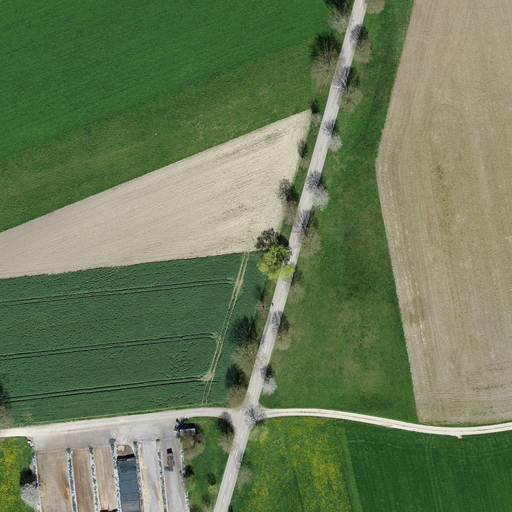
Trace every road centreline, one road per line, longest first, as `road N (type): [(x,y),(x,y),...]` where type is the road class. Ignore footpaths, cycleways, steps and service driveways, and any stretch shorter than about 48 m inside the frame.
road 1 (tertiary): [(362,0),(220,511)]
road 2 (track): [(511,425),(458,431),(319,413),(246,415)]
road 3 (track): [(0,434),(195,412),(246,415)]
